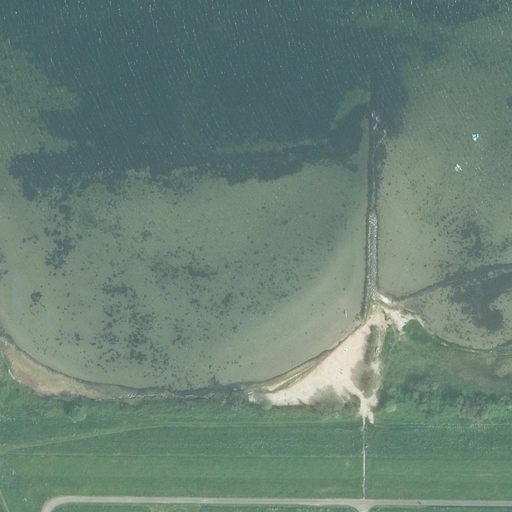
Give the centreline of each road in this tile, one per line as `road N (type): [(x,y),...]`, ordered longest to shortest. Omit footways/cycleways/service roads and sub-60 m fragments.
road 1 (unclassified): [(44,511),(59,498),(511,503)]
road 2 (track): [(0,450),(137,424),(344,419),(367,401),(356,385)]
